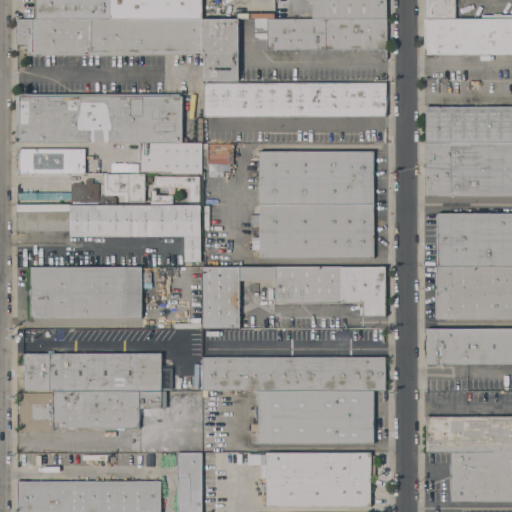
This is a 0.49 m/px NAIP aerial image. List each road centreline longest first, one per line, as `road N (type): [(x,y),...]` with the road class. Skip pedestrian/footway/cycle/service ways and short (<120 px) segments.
road 1 (residential): [(405,511),(405,0)]
road 2 (residential): [(0,511),(0,177)]
